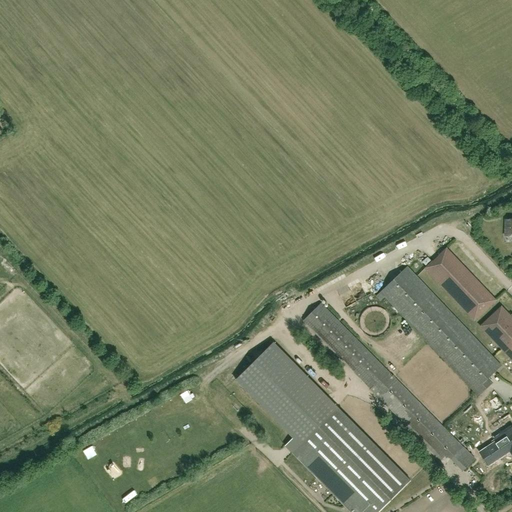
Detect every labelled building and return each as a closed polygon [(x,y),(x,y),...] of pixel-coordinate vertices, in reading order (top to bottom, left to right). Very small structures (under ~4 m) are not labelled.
[(452,296),(473,276),(446,248),(425,268),(452,296)] [(488,378),(501,366),(407,267),(389,284),(377,271),(368,280),(380,293),(376,296),(380,300),(384,296),(478,396),(492,382),(488,378)] [(496,301),(473,276),(452,296),(475,321),(496,301)] [(303,320),(374,392),(373,393),(441,461),(447,454),(463,470),(474,459),(388,372),(320,303),(303,320)] [(511,317),(501,306),(480,326),(505,352),(511,346),(511,317)] [(350,511),(378,511),(410,480),(274,342),(236,380),(293,438),(285,446),(350,511)] [(154,424),(160,420),(154,409),(148,412),(154,424)] [(127,423),(130,434),(140,432),(137,420),(127,423)] [(511,429),(501,437),(502,438),(480,452),(489,465),(510,451),(511,453),(511,429)] [(110,449),(117,445),(110,433),(103,437),(110,449)] [(94,461),(102,452),(92,443),(84,452),(94,461)] [(452,490),(442,492),(444,499),(453,497),(452,490)]
